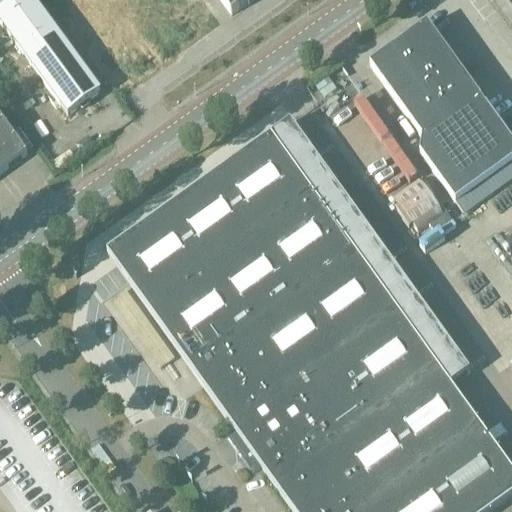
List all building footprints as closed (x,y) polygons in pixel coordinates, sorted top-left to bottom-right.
[(22,0),(0,16),(0,25),(68,118),(100,95),(30,0),(22,0)] [(255,0),(219,0),(232,17),(255,0)] [(370,68),(422,141),(420,156),(456,206),(511,165),(511,144),(428,28),(370,68)] [(0,176),(27,157),(0,118),(0,176)] [(271,139),(108,256),(234,432),(225,438),(240,457),(253,476),(261,470),(291,511),(493,511),(511,499),(511,454),(503,461),(492,447),(507,436),(501,427),(486,438),(450,389),(470,375),(291,125),(271,139)] [(444,217),(417,181),(392,199),(399,209),(396,212),(410,231),(413,228),(418,235),(444,217)]
